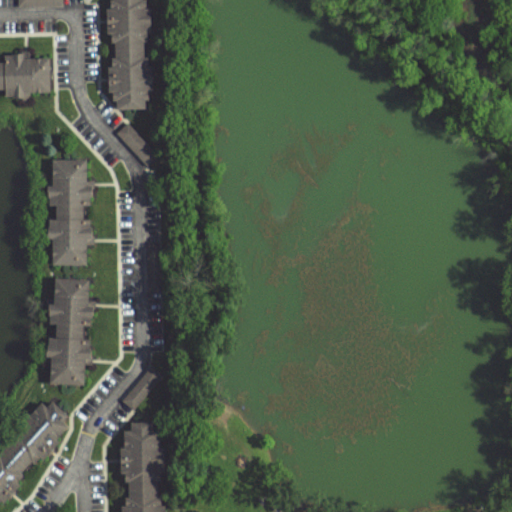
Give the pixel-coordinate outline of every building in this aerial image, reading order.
[(63,7),(62,0),(17,0),(17,8),(63,7)] [(148,108),(121,108),(121,100),(116,100),(115,92),(111,91),(111,64),(116,65),(114,56),(119,56),(119,43),(115,43),(114,34),(111,34),(109,7),(113,6),(113,0),(153,0),(153,6),(157,6),(157,30),(152,30),(152,40),(148,40),(148,53),(154,54),(153,63),(158,62),(159,89),(153,90),(153,98),(149,100),(148,108)] [(50,91),(49,56),(31,56),(31,52),(7,52),(7,60),(0,60),(0,92),(8,92),(8,96),(34,95),(33,90),(50,91)] [(146,164),(116,132),(130,122),(159,152),(146,164)] [(57,264),(58,239),(51,238),(51,219),(61,219),(60,204),(51,204),(51,184),(59,184),(58,157),(92,157),(92,175),(97,176),(97,198),(90,198),(90,216),(96,216),(96,240),(91,240),(91,264),(57,264)] [(148,292),(147,245),(160,245),(162,292),(148,292)] [(56,382),(57,354),(51,354),(51,336),(58,336),(58,324),(50,324),(51,302),(60,302),(60,278),(93,279),(92,299),(99,299),(98,322),(88,322),(88,335),(98,336),(97,364),(87,364),(86,383),(56,382)] [(135,411),(122,398),(151,365),(165,375),(135,411)] [(0,452),(12,440),(8,436),(29,408),(35,412),(44,401),(50,405),(56,399),(69,411),(64,418),(71,425),(41,461),(35,458),(24,472),(29,476),(2,506),(0,504),(0,452)] [(131,511),(131,498),(136,499),(136,489),(136,464),(131,463),(131,437),(136,437),(136,422),(144,422),(145,414),(165,413),(166,419),(172,419),(171,429),(176,428),(176,447),(173,447),(172,457),(176,456),(177,467),(173,466),(172,485),(178,485),(177,502),(172,502),(172,511),(131,511)]
